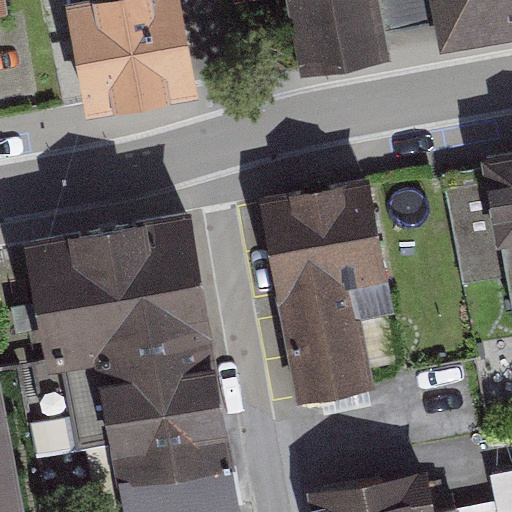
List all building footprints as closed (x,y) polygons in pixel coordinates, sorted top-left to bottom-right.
[(147,0),(44,0),(60,107),(162,92),(147,0)] [(280,0),(294,71),(381,54),(370,0),(280,0)] [(511,0),(429,0),(437,41),(511,28),(511,0)] [(511,148),(466,157),(498,324),(511,321),(511,148)] [(355,175),(256,194),(293,387),(392,367),(355,175)] [(221,511),(163,211),(14,243),(66,511),(221,511)] [(323,511),(511,511),(511,462),(495,465),(502,498),(445,509),(434,459),(318,482),(323,511)]
